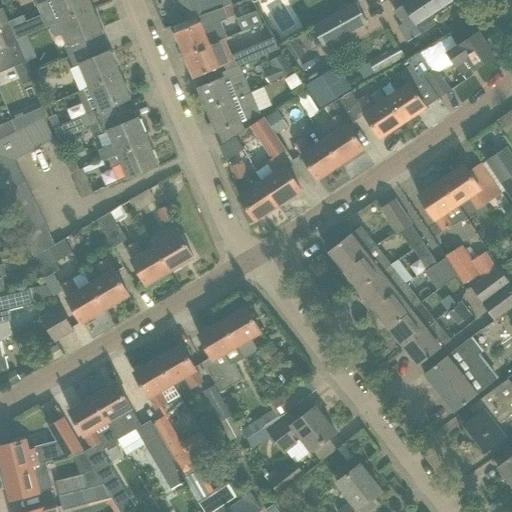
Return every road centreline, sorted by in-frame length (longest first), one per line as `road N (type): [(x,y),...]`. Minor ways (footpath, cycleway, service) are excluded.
road 1 (residential): [(447,511),(259,261)]
road 2 (residential): [(259,261),(511,79)]
road 3 (residential): [(0,407),(259,261)]
road 4 (residential): [(259,261),(130,0)]
